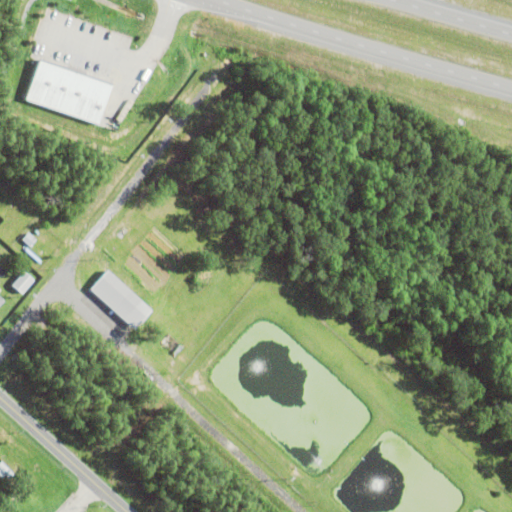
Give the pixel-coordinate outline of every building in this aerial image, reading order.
[(43,59),(29,99),(101,125),(116,85),(43,59)] [(21,240),(27,233),(35,240),(29,247),(21,240)] [(24,251),(26,249),(41,262),(39,264),(24,251)] [(12,286),(23,295),(35,280),(24,271),(12,286)] [(88,291),(105,272),(150,311),(133,331),(88,291)]
